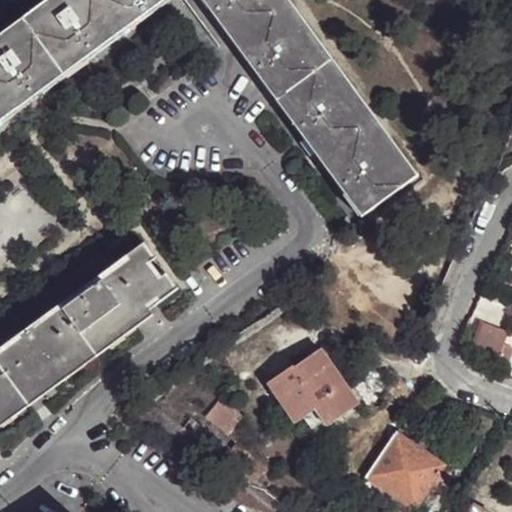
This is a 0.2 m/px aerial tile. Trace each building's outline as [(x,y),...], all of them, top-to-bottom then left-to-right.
[(52,0),(0,38),(0,124),(170,0),(52,0)] [(284,0),(199,0),(356,220),(412,179),(284,0)] [(141,247),(151,262),(157,259),(146,243),(141,247)] [(162,278),(151,262),(141,247),(87,287),(120,330),(150,310),(173,293),(162,278)] [(168,274),(162,278),(173,293),(179,288),(168,274)] [(0,419),(120,330),(87,287),(0,350),(0,419)] [(153,315),(150,310),(120,330),(124,336),(153,315)] [(505,329),(480,321),(470,351),(498,360),(505,341),(501,340),(505,329)] [(0,427),(124,336),(120,330),(0,419),(0,427)] [(312,410),(323,427),(358,405),(320,349),(292,367),(291,364),(264,383),(292,422),(300,418),(312,410)] [(207,417),(227,434),(242,415),(221,398),(207,417)] [(311,436),(323,427),(312,410),(300,418),(311,436)] [(445,465),(396,430),(364,477),(412,511),(445,465)] [(197,439),(218,456),(226,447),(205,431),(197,439)] [(226,447),(218,456),(240,472),(251,456),(235,443),(230,450),(226,447)] [(251,456),(240,472),(255,483),(257,485),(268,492),(278,479),(271,473),(266,469),(251,456)] [(278,479),(268,492),(279,499),(289,486),(278,479)] [(471,500),(468,509),(473,511),(493,511),(494,511),(471,500)]
